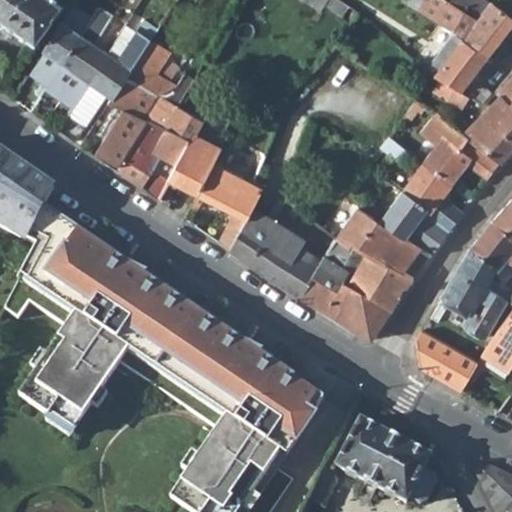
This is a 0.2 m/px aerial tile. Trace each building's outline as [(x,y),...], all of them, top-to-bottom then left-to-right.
[(0,0),(0,25),(7,24),(17,31),(35,44),(63,5),(56,0),(0,0)] [(302,0),(320,11),(326,0),(302,0)] [(425,0),(418,11),(437,22),(449,2),(446,0),(425,0)] [(485,0),(468,0),(462,10),(478,20),(490,3),(485,0)] [(449,2),(437,22),(464,38),(463,41),(485,60),(511,23),(511,20),(490,3),(478,20),(462,10),(449,2)] [(71,5),(12,95),(31,108),(41,93),(36,90),(42,80),(47,83),(56,70),(61,63),(79,35),(90,18),(84,13),(71,5)] [(143,19),(130,40),(142,48),(148,40),(156,28),(143,19)] [(17,31),(7,24),(4,30),(13,36),(17,31)] [(79,35),(61,63),(89,82),(108,54),(79,35)] [(89,82),(63,118),(81,129),(107,94),(111,97),(142,48),(130,40),(117,60),(108,54),(89,82)] [(111,97),(80,143),(117,168),(149,120),(164,127),(176,106),(194,77),(187,72),(178,87),(152,71),(165,51),(148,40),(142,48),(111,97)] [(463,41),(435,77),(440,80),(461,93),(485,60),(463,41)] [(511,73),(500,68),(487,82),(497,92),(511,74),(511,73)] [(41,93),(31,108),(33,110),(38,114),(47,120),(73,81),(56,70),(47,83),(41,93)] [(501,96),(465,135),(500,163),(501,164),(511,152),(511,74),(497,92),(496,93),(501,96)] [(461,93),(440,80),(433,92),(461,110),(469,99),(461,93)] [(417,100),(412,107),(417,111),(422,104),(417,100)] [(176,106),(164,127),(190,141),(177,163),(176,162),(167,178),(197,193),(213,164),(221,149),(194,134),(202,119),(176,106)] [(437,145),(423,163),(452,186),(467,164),(487,179),(500,163),(465,135),(436,113),(420,132),(437,145)] [(149,120),(117,168),(141,186),(152,171),(147,168),(156,152),(176,162),(177,163),(190,141),(164,127),(149,120)] [(54,186),(0,147),(0,224),(27,238),(43,208),(54,186)] [(423,163),(401,191),(448,229),(462,212),(443,197),(452,186),(423,163)] [(213,164),(197,193),(226,209),(242,179),(213,164)] [(370,211),(368,214),(419,247),(421,245),(431,252),(448,229),(401,191),(380,218),(370,211)] [(511,202),(510,201),(492,222),(496,224),(511,238),(511,202)] [(338,232),(335,235),(350,246),(353,244),(358,248),(360,246),(369,251),(400,272),(419,247),(368,214),(370,211),(359,203),(338,232)] [(254,207),(231,250),(270,276),(282,283),(371,339),(392,308),(349,281),(369,251),(360,246),(358,248),(353,244),(350,246),(335,235),(335,237),(317,266),(309,262),(315,251),(302,243),(305,237),(254,207)] [(326,399),(43,208),(27,238),(38,244),(18,283),(4,309),(17,317),(28,301),(65,326),(18,395),(47,415),(48,413),(71,428),(117,361),(214,426),(167,496),(189,511),(241,511),(287,445),(294,450),(320,410),(319,410),(326,399)] [(221,240),(231,245),(242,224),(231,219),(221,240)] [(484,232),(473,248),(498,270),(503,263),(511,266),(511,238),(496,224),(492,222),(484,232)] [(470,250),(444,295),(451,299),(471,311),(464,323),(486,337),(502,310),(481,296),(488,286),(494,290),(498,282),(493,278),(498,270),(473,248),(470,250)] [(369,251),(349,281),(392,308),(412,278),(400,272),(369,251)] [(508,300),(494,290),(488,286),(481,296),(502,310),(508,300)] [(478,360),(477,362),(483,366),(489,357),(510,370),(511,366),(511,312),(497,334),(478,360)] [(445,342),(423,330),(418,339),(421,368),(459,390),(463,383),(477,362),(478,360),(445,342)] [(361,420),(337,467),(408,504),(411,499),(420,504),(428,501),(438,482),(436,477),(425,471),(432,456),(361,420)] [(477,473),(495,511),(511,511),(511,477),(486,463),(477,473)]
